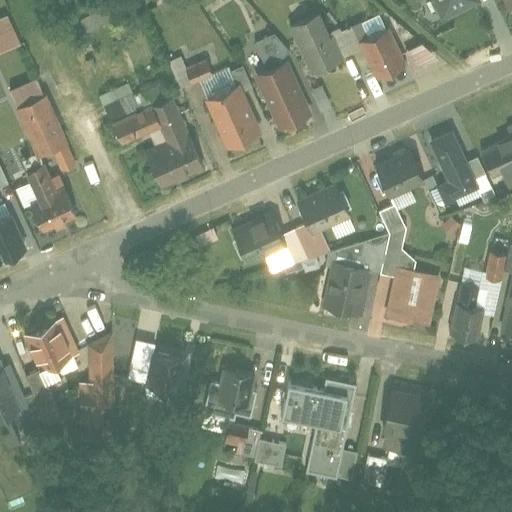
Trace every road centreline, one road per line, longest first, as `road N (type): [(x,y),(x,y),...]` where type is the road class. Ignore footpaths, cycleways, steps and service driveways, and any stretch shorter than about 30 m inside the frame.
road 1 (residential): [(511,67),(43,278)]
road 2 (residential): [(511,376),(43,278)]
